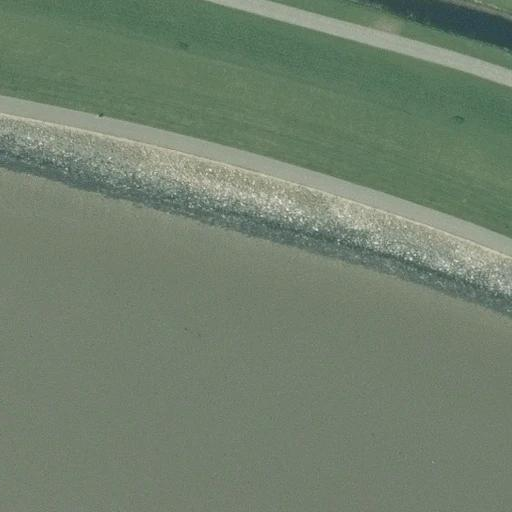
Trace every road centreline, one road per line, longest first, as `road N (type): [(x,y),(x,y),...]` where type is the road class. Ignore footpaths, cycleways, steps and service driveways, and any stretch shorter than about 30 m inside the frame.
road 1 (unclassified): [(0,119),(399,226),(511,266)]
road 2 (unclassified): [(511,86),(206,0)]
